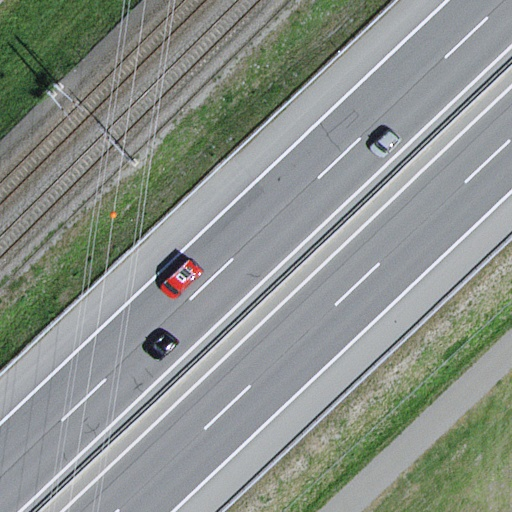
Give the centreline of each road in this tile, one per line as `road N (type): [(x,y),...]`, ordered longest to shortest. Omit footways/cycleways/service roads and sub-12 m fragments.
road 1 (motorway): [(505,0),(0,480)]
road 2 (motorway): [(117,511),(511,136)]
road 3 (track): [(511,347),(336,511)]
